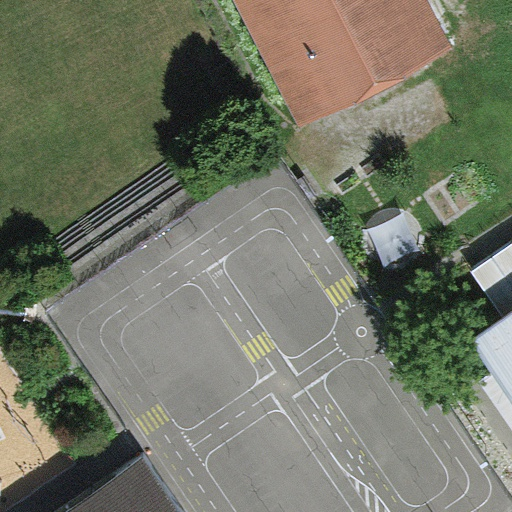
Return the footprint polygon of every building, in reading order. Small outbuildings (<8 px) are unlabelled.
[(233,0),(296,123),(450,45),(426,0),(233,0)] [(297,264),(325,251),(299,194),(232,226),(268,302),(306,284),(297,264)] [(204,249),(97,324),(229,511),(349,511),(376,494),(204,249)] [(470,338),(511,397),(511,253),(475,278),(501,316),(470,338)] [(185,511),(147,454),(60,511),(185,511)]
